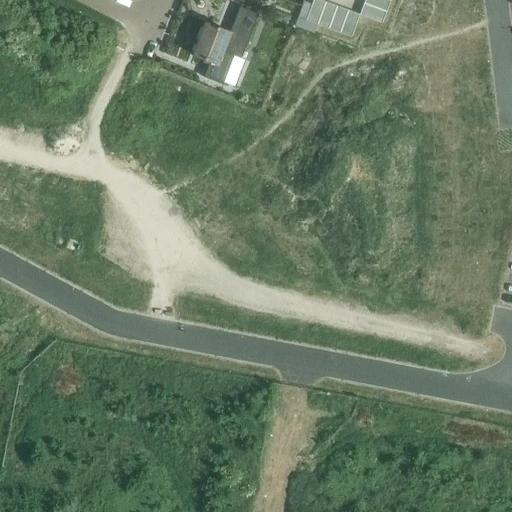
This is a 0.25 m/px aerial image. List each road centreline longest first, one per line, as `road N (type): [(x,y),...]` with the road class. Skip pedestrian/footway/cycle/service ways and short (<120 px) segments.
road 1 (residential): [(0,266),(104,319),(511,396)]
road 2 (unknown): [(311,357),(269,511)]
